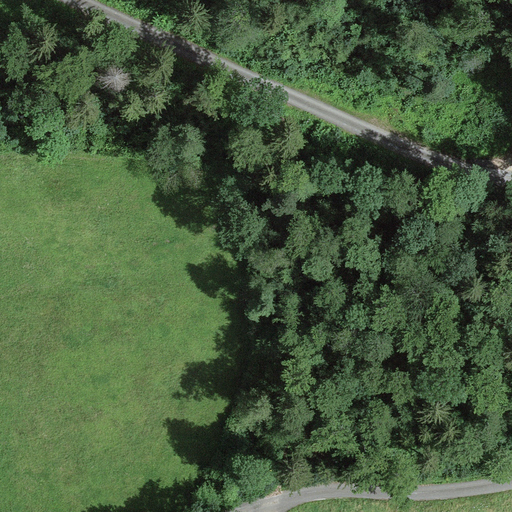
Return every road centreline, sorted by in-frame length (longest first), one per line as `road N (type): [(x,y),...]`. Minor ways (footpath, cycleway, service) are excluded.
road 1 (unclassified): [(80,0),(460,169),(511,180)]
road 2 (unclassified): [(511,480),(332,490),(264,506)]
